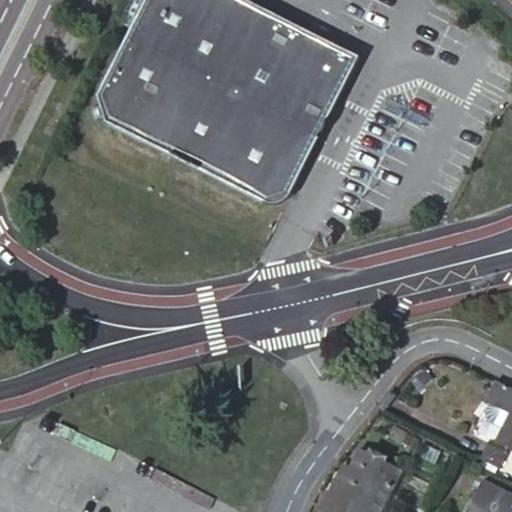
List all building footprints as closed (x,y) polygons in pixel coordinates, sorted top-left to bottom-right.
[(359,56),(249,0),(143,0),(95,93),(104,119),(261,201),(288,192),(359,56)] [(384,158),(362,147),(356,158),(378,169),(384,158)] [(511,387),(497,380),(488,399),(489,399),(511,410),(504,425),(496,441),(511,449),(511,387)] [(489,399),(484,408),(488,417),(504,425),(511,410),(489,399)] [(398,469),(358,449),(349,467),(338,462),(317,505),(331,511),(362,511),(364,510),(378,482),(389,487),(398,469)] [(511,511),(511,501),(507,499),(511,492),(482,477),(465,511),(467,511),(511,511)] [(378,482),(364,510),(366,511),(378,511),(391,488),(389,487),(378,482)]
